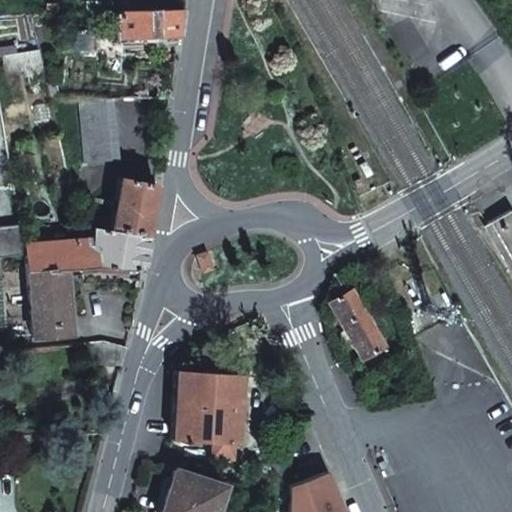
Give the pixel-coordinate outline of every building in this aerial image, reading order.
[(180,9),(119,10),(121,37),(176,36),(180,9)] [(485,103),(475,109),(468,98),(435,118),(454,149),(497,122),(485,103)] [(84,163),(118,159),(112,100),(84,102),(88,145),(82,145),(84,163)] [(144,237),(154,183),(117,176),(108,229),(144,237)] [(486,224),(511,267),(511,217),(508,210),(486,224)] [(91,238),(22,244),(24,269),(64,265),(76,263),(98,261),(138,269),(144,237),(108,229),(90,226),(91,238)] [(210,267),(204,250),(194,253),(201,270),(210,267)] [(64,265),(24,269),(29,337),(68,334),(64,265)] [(385,365),(347,289),(323,303),(362,377),(385,365)] [(89,366),(120,366),(125,347),(100,339),(88,340),(89,366)] [(235,447),(238,375),(224,375),(225,353),(200,351),(198,373),(172,372),(170,412),(169,444),(210,446),(210,460),(230,461),(231,446),(235,447)] [(338,511),(312,451),(292,462),(287,511),(338,511)] [(213,511),(221,489),(170,472),(158,511),(213,511)]
